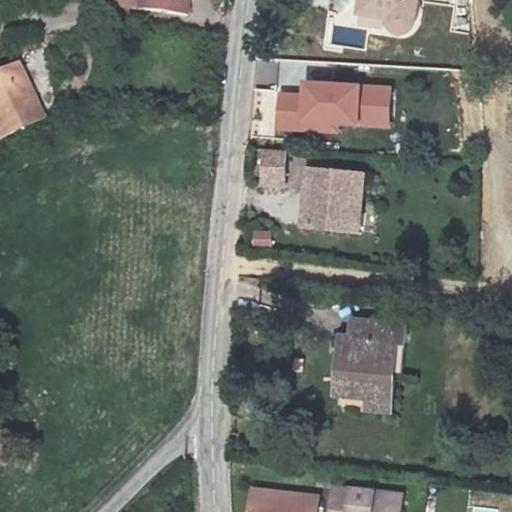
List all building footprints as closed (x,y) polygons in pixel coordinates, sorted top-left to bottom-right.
[(202,16),(212,16),(212,0),(74,0),(71,17),(171,30),(174,2),(204,4),(202,16)] [(354,0),(354,8),(365,9),(363,37),(381,39),(381,49),(387,56),(397,56),(405,50),(408,41),(411,0),(354,0)] [(365,9),(354,8),(352,36),(363,37),(365,9)] [(276,91),(275,132),(342,133),(342,128),(392,128),(393,81),(302,80),(302,91),(276,91)] [(0,148),(26,137),(3,84),(0,85),(0,148)] [(290,182),(270,182),(267,217),(287,217),(290,182)] [(311,197),(307,254),(337,257),(361,259),(366,201),(311,197)] [(273,247),(273,231),(254,230),(254,246),(273,247)] [(412,342),(359,340),(359,381),(348,382),(347,402),(382,406),(381,423),(398,423),(399,360),(412,361),(412,342)] [(351,489),(348,511),(419,511),(421,495),(351,489)] [(319,511),(321,497),(261,491),(258,511),(319,511)]
